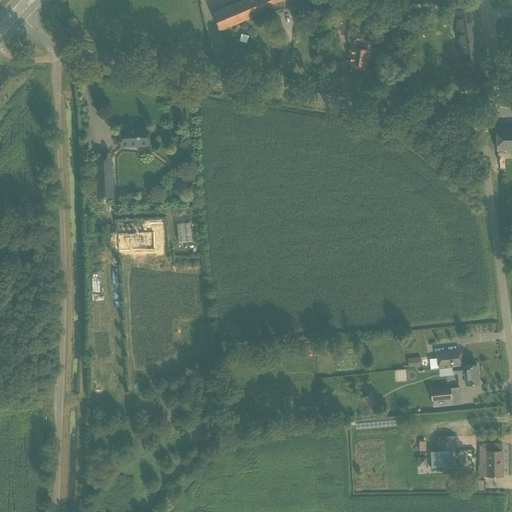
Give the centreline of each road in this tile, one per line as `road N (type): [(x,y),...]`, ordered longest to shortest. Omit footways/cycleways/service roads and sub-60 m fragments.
road 1 (unclassified): [(56,48),(64,215),(57,511)]
road 2 (unclassified): [(482,115),(375,112),(56,48)]
road 3 (unclassified): [(511,348),(482,115)]
